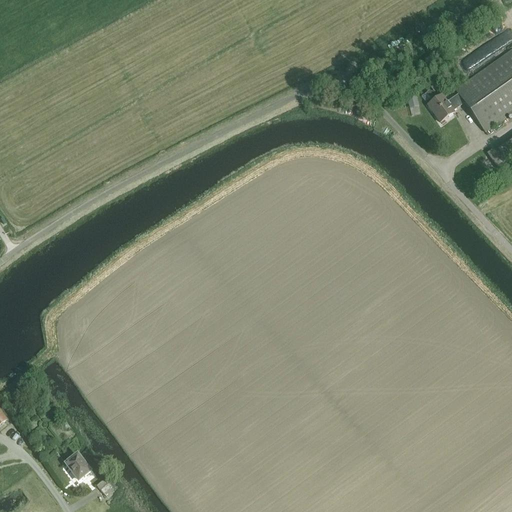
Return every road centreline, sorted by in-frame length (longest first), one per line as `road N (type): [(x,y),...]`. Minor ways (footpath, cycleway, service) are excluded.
road 1 (unclassified): [(0,261),(98,197),(321,83),(359,88)]
road 2 (unclassified): [(511,250),(359,88)]
